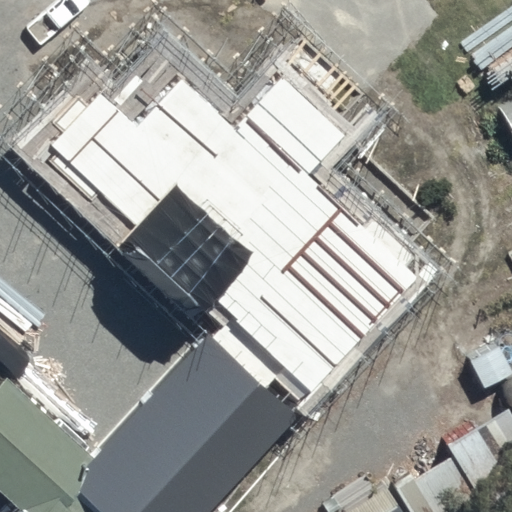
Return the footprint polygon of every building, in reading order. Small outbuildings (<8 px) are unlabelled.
[(511,99),(495,108),(511,140),(511,99)] [(56,298),(203,511),(286,511),(315,493),(245,391),(326,335),(221,183),(217,186),(174,124),(112,167),(133,198),(63,246),(85,278),(56,298)] [(115,511),(74,475),(94,453),(1,369),(0,369),(0,484),(15,499),(2,511),(115,511)] [(511,415),(500,397),(440,435),(477,494),(511,471),(511,415)] [(444,447),(390,480),(409,511),(459,511),(477,501),(444,447)] [(401,511),(388,492),(358,511),(401,511)]
